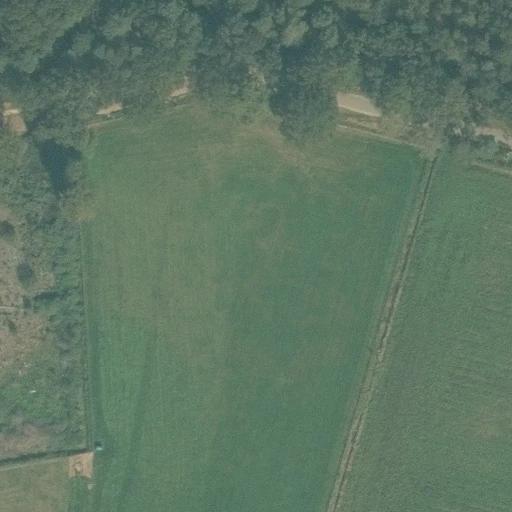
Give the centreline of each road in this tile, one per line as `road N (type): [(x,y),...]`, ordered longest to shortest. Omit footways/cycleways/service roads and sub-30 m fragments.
road 1 (unclassified): [(511,146),(216,68),(49,0)]
road 2 (track): [(0,122),(201,78),(216,68)]
